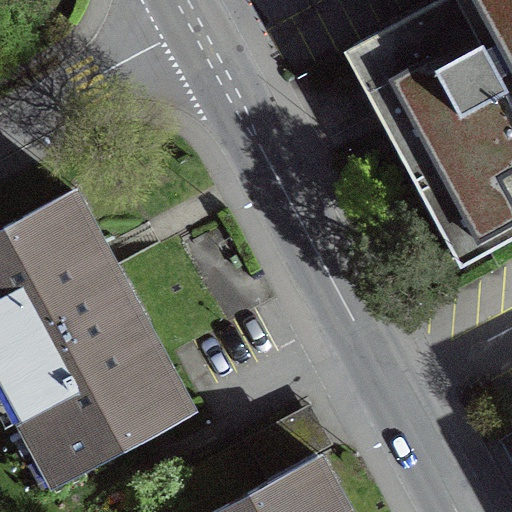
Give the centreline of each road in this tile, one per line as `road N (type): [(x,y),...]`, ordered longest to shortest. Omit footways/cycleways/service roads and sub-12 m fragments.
road 1 (tertiary): [(457,511),(193,42)]
road 2 (residential): [(0,140),(193,42)]
